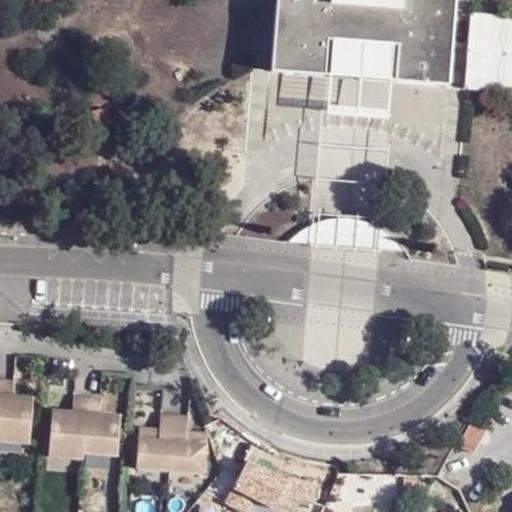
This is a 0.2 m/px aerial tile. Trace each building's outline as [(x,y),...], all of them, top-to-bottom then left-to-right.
[(399,49),(398,85),(465,89),(470,16),(462,13),(463,0),(280,0),(271,73),(327,79),(329,44),(399,49)] [(478,91),(511,92),(511,22),(483,21),(478,91)] [(9,304),(0,303),(0,320),(9,321),(9,304)] [(0,448),(33,450),(34,402),(15,401),(16,387),(0,385),(0,448)] [(54,462),(120,466),(122,421),(104,420),(104,407),(74,405),(73,418),(57,417),(54,462)] [(212,438),(193,436),(194,422),(163,419),(162,434),(142,433),(139,473),(209,478),(212,438)] [(427,511),(431,506),(418,498),(410,511),(427,511)]
